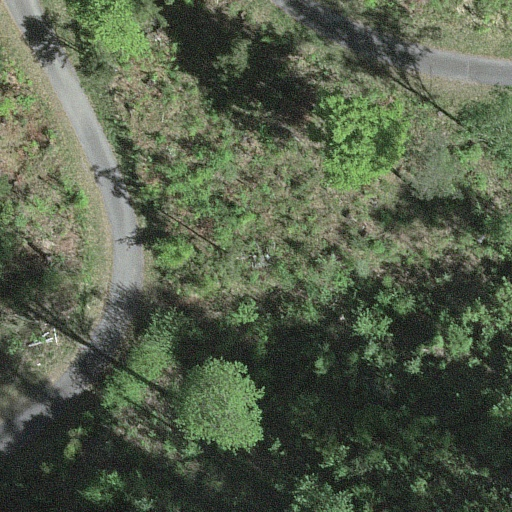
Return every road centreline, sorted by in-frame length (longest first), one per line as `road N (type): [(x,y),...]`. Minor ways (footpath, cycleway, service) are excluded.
road 1 (track): [(20,0),(120,212),(124,287),(116,317),(76,378),(0,440)]
road 2 (track): [(511,78),(368,46),(292,0)]
